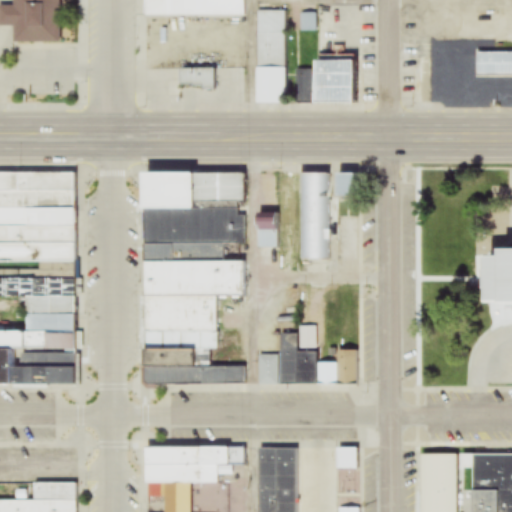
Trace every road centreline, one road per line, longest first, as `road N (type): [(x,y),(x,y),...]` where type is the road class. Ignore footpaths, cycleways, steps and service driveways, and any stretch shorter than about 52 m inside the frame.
road 1 (residential): [(116,511),(112,0)]
road 2 (residential): [(389,511),(387,0)]
road 3 (residential): [(511,417),(114,418)]
road 4 (primary): [(511,140),(114,139)]
